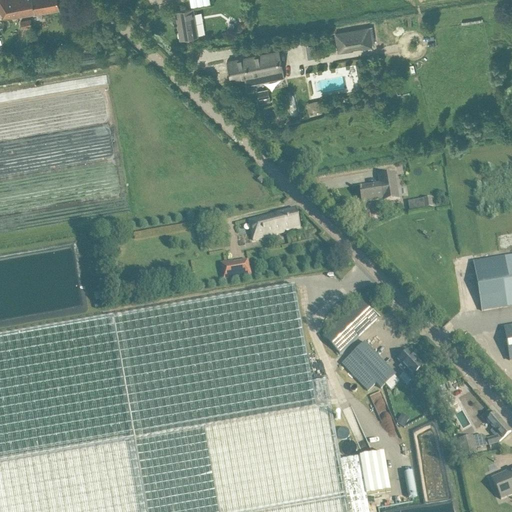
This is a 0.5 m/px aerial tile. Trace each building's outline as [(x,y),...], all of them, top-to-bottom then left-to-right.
[(60,8),(57,0),(0,0),(0,13),(12,11),(13,17),(60,8)] [(197,36),(194,16),(193,8),(175,11),(180,39),(197,36)] [(29,19),(20,21),(22,28),(31,26),(29,19)] [(237,24),(235,26),(235,30),(238,32),(242,32),(244,29),(243,25),(240,23),(237,24)] [(335,33),(338,53),(352,50),(352,49),(361,47),(362,49),(371,47),(368,27),(335,33)] [(285,78),(279,50),(227,61),(231,80),(244,77),(246,85),(255,84),(256,84),(256,83),(284,78),(285,78)] [(267,89),(257,91),(258,98),(268,96),(267,89)] [(320,100),(307,103),(310,117),(323,113),(320,100)] [(399,199),(395,174),(378,177),(379,183),(359,187),(362,203),(382,200),(382,202),(399,199)] [(432,198),(424,200),(425,209),(434,207),(432,198)] [(283,231),(300,227),(296,209),(248,221),(253,241),(274,236),(284,233),(283,231)] [(511,255),(473,262),(481,311),(511,306),(511,255)] [(248,262),(232,264),(232,261),(220,263),(223,280),(251,275),(248,262)] [(367,511),(365,496),(389,491),(382,454),(340,461),(326,381),(311,384),(301,328),(293,285),(114,318),(0,337),(0,511),(367,511)] [(340,355),(370,326),(377,319),(361,302),(323,338),(340,355)] [(395,375),(364,343),(342,364),(367,391),(375,383),(381,389),(395,375)] [(408,351),(398,360),(402,365),(398,368),(404,374),(400,378),(407,385),(411,381),(412,382),(420,374),(418,371),(423,366),(408,351)] [(444,385),(435,389),(439,398),(448,395),(444,385)] [(381,421),(391,417),(381,391),(372,395),(381,421)] [(489,411),(483,416),(487,420),(494,429),(490,432),(495,437),(486,440),(488,446),(499,443),(503,439),(511,432),(494,414),(493,415),(489,411)] [(401,414),(396,423),(404,427),(409,419),(401,414)] [(472,436),(458,439),(462,458),(477,455),(472,436)] [(511,469),(491,479),(501,500),(511,495),(511,469)]
